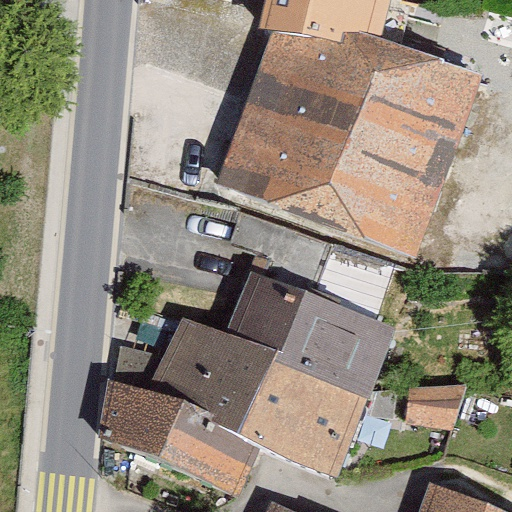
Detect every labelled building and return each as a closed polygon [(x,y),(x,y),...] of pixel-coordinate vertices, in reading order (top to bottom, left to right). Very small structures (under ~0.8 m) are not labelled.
[(390,0),(271,0),(263,30),(274,31),(381,39),(390,0)] [(479,75),(381,39),(274,31),(216,184),(418,257),(479,75)] [(224,334),(371,391),(398,323),(251,267),(224,334)] [(371,391),(224,334),(183,318),(152,388),(264,440),(342,476),(371,391)] [(238,500),(264,440),(152,388),(110,376),(103,427),(238,500)] [(478,511),(436,497),(430,511),(478,511)]
